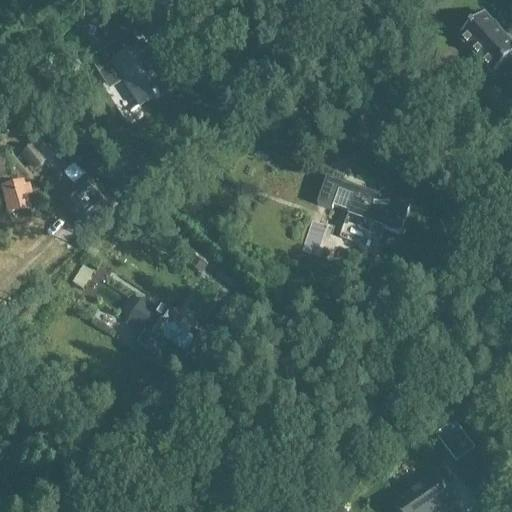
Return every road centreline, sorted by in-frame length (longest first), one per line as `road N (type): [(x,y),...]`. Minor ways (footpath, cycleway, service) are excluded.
road 1 (track): [(511,199),(413,133),(250,0)]
road 2 (track): [(211,511),(0,359)]
